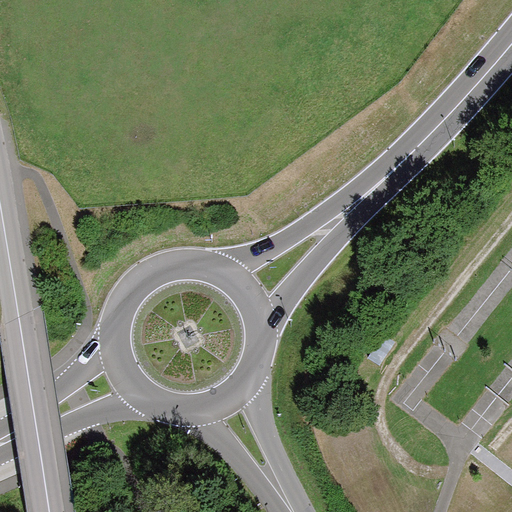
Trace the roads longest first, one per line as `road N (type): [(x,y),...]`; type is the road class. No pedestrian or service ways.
road 1 (unclassified): [(52,511),(0,197)]
road 2 (primary): [(340,218),(511,41)]
road 3 (primary): [(0,455),(84,416),(151,401)]
road 4 (primary): [(116,330),(68,384),(0,430)]
road 5 (primary): [(219,271),(174,266),(152,274),(121,308),(116,330)]
road 6 (primary): [(262,330),(340,218)]
road 7 (primary): [(340,218),(219,271)]
road 8 (unclassified): [(278,488),(255,370)]
